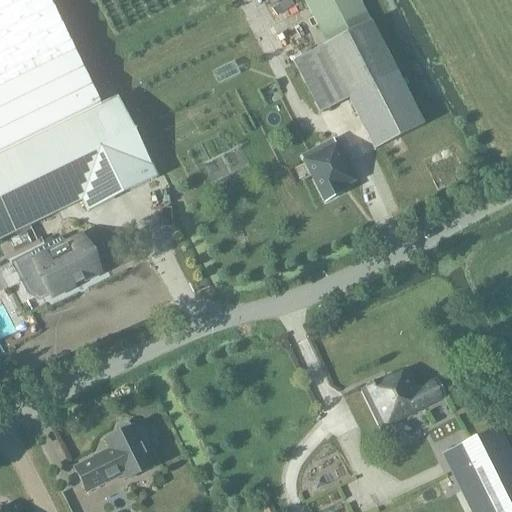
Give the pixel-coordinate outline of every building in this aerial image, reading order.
[(48,0),(0,0),(0,154),(99,104),(48,0)] [(304,0),(329,45),(371,22),(359,0),(304,0)] [(348,98),(350,101),(374,150),(422,126),(371,22),(329,45),(323,48),(348,98)] [(321,116),(350,101),(348,98),(323,48),(294,62),(321,116)] [(90,211),(155,178),(114,97),(108,100),(99,104),(0,154),(0,242),(85,200),(90,211)] [(333,141),(301,157),(325,203),(343,194),(341,189),(355,182),(333,141)] [(13,262),(8,264),(8,265),(14,263),(23,281),(18,284),(18,285),(24,283),(28,292),(37,297),(47,292),(49,297),(98,272),(81,239),(55,252),(51,244),(60,240),(59,239),(13,262)] [(361,391),(381,431),(445,399),(436,380),(415,391),(405,372),(393,378),(392,375),(361,391)] [(111,453),(95,461),(94,459),(75,469),(87,493),(106,483),(122,475),(125,481),(153,467),(144,450),(148,448),(149,444),(143,431),(138,430),(135,432),(133,428),(130,429),(129,426),(124,424),(118,427),(117,432),(118,435),(105,441),(111,453)] [(443,456),(471,511),(511,511),(511,456),(498,428),(443,456)]
